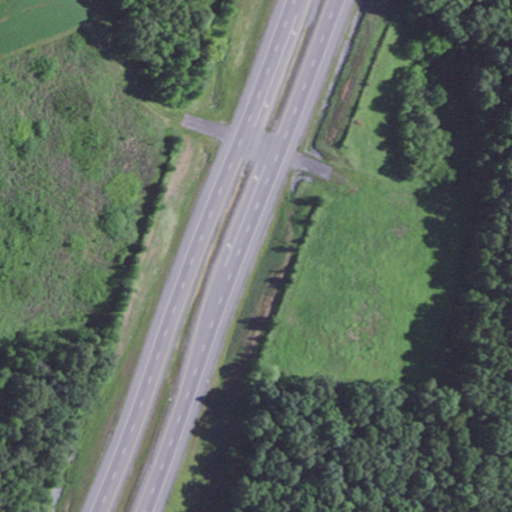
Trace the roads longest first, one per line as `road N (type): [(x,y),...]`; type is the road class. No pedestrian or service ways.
road 1 (trunk): [(298,0),(98,511)]
road 2 (trunk): [(143,511),(341,0)]
